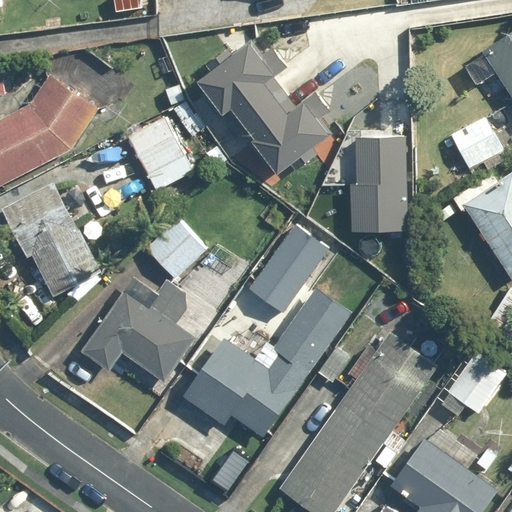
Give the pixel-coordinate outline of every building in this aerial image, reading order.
[(498,72),(511,94),(511,31),(483,50),(485,53),(467,65),(479,84),(498,72)] [(257,45),(201,83),(227,121),(237,114),(273,166),(331,126),(310,95),(288,111),(273,89),(282,82),(257,45)] [(0,185),(1,188),(69,152),(100,109),(53,76),(32,105),(0,121),(0,185)] [(185,102),(175,109),(192,137),(204,130),(186,101),(185,102)] [(193,172),(166,117),(128,136),(156,191),(193,172)] [(505,152),(485,118),(454,136),(473,170),(505,152)] [(407,239),(404,141),(346,143),(349,241),(407,239)] [(511,172),(499,181),(492,171),(456,196),(511,278),(511,172)] [(102,272),(53,182),(2,210),(50,300),(102,272)] [(179,217),(146,247),(178,281),(210,252),(179,217)] [(331,251),(296,226),(252,290),(287,314),(331,251)] [(190,306),(189,294),(166,279),(157,293),(134,278),(126,291),(123,289),(83,350),(113,369),(123,354),(168,384),(198,338),(178,325),(190,306)] [(511,342),(511,285),(484,329),(510,346),(511,342)] [(352,356),(332,343),(351,314),(317,291),(266,365),(225,337),(182,401),(223,429),(233,415),(266,438),(313,369),(334,383),(352,356)] [(392,433),(438,365),(431,361),(443,343),(427,332),(415,350),(389,332),(283,489),(316,511),(337,511),(374,459),(387,469),(406,442),(392,433)] [(475,353),(442,404),(461,416),(467,407),(480,415),(507,374),(475,353)] [(484,511),(500,490),(468,468),(479,452),(440,425),(429,441),(425,438),(391,486),(406,496),(409,492),(423,502),(416,511),(484,511)] [(401,511),(387,502),(380,511),(401,511)]
